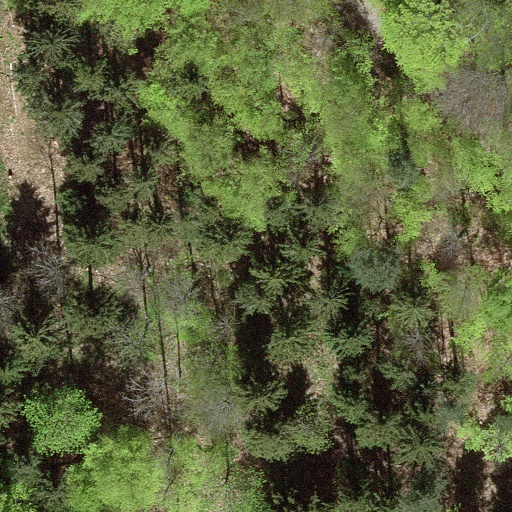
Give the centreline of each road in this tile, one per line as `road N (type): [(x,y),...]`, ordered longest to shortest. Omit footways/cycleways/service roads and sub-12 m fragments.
road 1 (track): [(247,511),(263,472),(299,443),(350,426),(511,445)]
road 2 (track): [(511,188),(355,0)]
